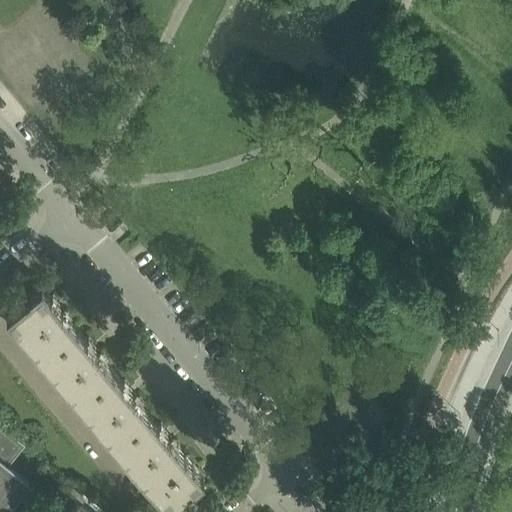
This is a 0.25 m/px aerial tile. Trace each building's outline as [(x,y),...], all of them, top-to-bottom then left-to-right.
[(42,283),(8,312),(43,354),(77,326),(64,309),(65,308),(59,300),(58,300),(57,301),(42,283)] [(77,326),(43,354),(79,397),(94,385),(113,369),(99,352),(101,351),(94,343),(93,344),(77,326)] [(113,369),(94,385),(79,397),(116,440),(130,428),(150,412),(135,395),(137,394),(137,393),(130,386),(129,387),(113,369)] [(150,412),(130,428),(116,440),(152,484),(186,455),(171,438),(173,437),(167,429),(166,429),(165,430),(150,412)] [(0,511),(3,511),(26,485),(4,467),(24,443),(0,424),(0,511)] [(186,455),(152,484),(156,489),(155,490),(166,503),(167,503),(170,507),(190,490),(204,477),(186,455)] [(95,511),(94,511),(78,498),(83,492),(74,485),(69,492),(63,505),(62,506),(68,511),(95,511)]
